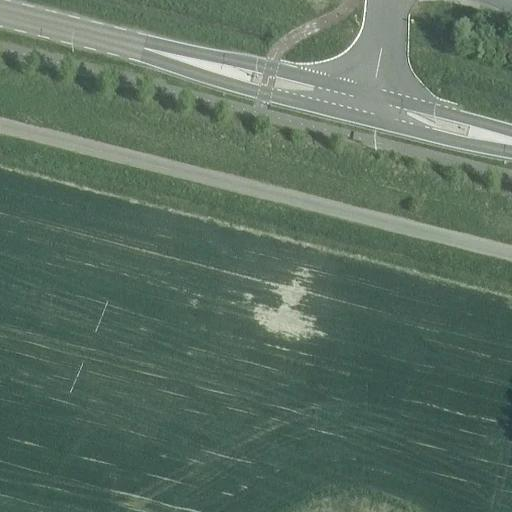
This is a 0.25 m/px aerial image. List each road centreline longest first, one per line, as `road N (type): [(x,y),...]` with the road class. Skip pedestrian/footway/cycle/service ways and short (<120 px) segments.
road 1 (unclassified): [(511,255),(0,127)]
road 2 (tertiary): [(511,142),(0,15)]
